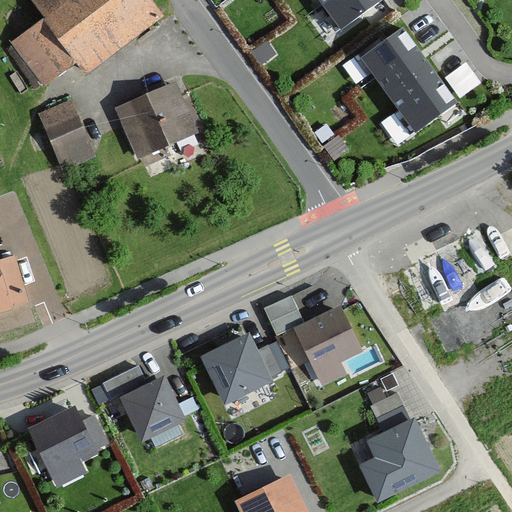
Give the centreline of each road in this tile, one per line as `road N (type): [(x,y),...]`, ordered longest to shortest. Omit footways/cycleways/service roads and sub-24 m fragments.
road 1 (secondary): [(339,234),(0,382)]
road 2 (residential): [(339,234),(178,0)]
road 3 (residential): [(478,473),(339,234)]
road 4 (secondary): [(511,148),(339,234)]
